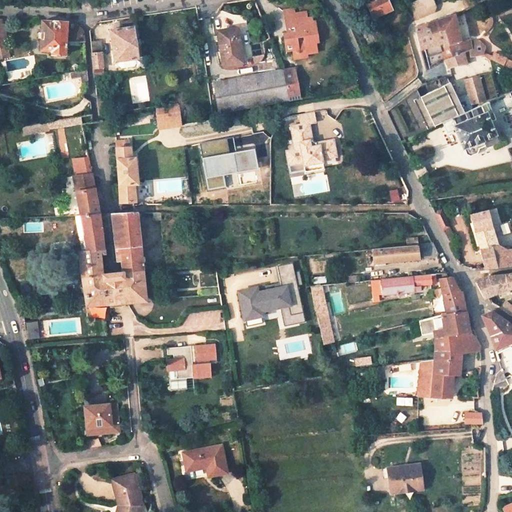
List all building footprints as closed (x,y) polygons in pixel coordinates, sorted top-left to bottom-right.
[(393,12),(386,0),(364,0),(373,21),(393,12)] [(433,0),(424,0),(409,8),(415,21),(432,14),(435,6),(436,6),(433,0)] [(293,13),(285,15),(288,27),(286,27),(287,32),(284,33),(287,49),(293,48),(294,53),(303,52),(302,50),(305,50),(305,53),(317,51),(315,41),(318,41),(314,21),(303,23),(303,19),(305,18),(305,11),(293,13)] [(459,42),(453,15),(428,24),(415,29),(420,50),(424,48),(443,43),(444,47),(447,60),(462,52),(464,51),(467,50),(470,59),(482,57),(496,63),(499,55),(490,49),(489,52),(484,50),(486,45),(478,40),(470,41),(469,39),(459,42)] [(120,29),(110,30),(114,62),(118,62),(118,65),(129,64),(128,60),(137,59),(131,20),(119,22),(120,29)] [(41,21),(40,49),(52,50),(51,54),(65,54),(65,41),(66,23),(41,21)] [(66,23),(65,41),(83,41),(83,31),(74,23),(66,23)] [(237,28),(217,32),(223,66),(243,62),(237,28)] [(103,67),(101,53),(100,41),(89,42),(91,54),(93,69),(103,67)] [(443,43),(424,48),(430,69),(445,61),(447,60),(444,47),(443,43)] [(303,52),(294,53),(295,59),(306,57),(305,53),(305,50),(302,50),(303,52)] [(447,60),(445,61),(449,69),(457,66),(466,64),(462,52),(447,60)] [(496,63),(511,69),(511,59),(502,54),(499,55),(496,63)] [(103,67),(93,69),(94,80),(104,78),(103,67)] [(298,98),(293,68),(283,71),(288,100),(298,98)] [(283,71),(213,83),(219,113),(288,100),(283,71)] [(491,71),(464,79),(471,104),(498,97),(496,87),(491,72),(491,71)] [(497,78),(495,71),(491,72),(496,87),(505,85),(503,76),(497,78)] [(428,129),(442,123),(464,113),(450,83),(414,100),(428,129)] [(486,148),(497,143),(495,137),(496,136),(495,134),(500,133),(488,102),(464,113),(442,123),(446,133),(454,130),(462,150),(464,149),(466,156),(470,158),(477,154),(480,151),(479,149),(485,147),(486,148)] [(177,104),(157,107),(156,115),(178,112),(177,104)] [(178,112),(156,115),(159,128),(180,125),(178,112)] [(316,121),(314,112),(298,114),(300,124),(307,124),(312,148),(335,142),(335,140),(316,144),(313,142),(309,122),(316,121)] [(312,148),(307,124),(300,124),(290,126),(294,144),(291,150),(287,151),(289,166),(305,163),(306,166),(324,162),(323,158),(337,156),(335,142),(312,148)] [(115,141),(115,148),(130,147),(129,140),(115,141)] [(137,183),(135,158),(131,159),(130,147),(115,148),(118,203),(132,201),(135,201),(133,184),(137,183)] [(306,166),(307,172),(325,168),(324,162),(306,166)] [(73,175),(80,214),(97,213),(89,167),(74,169),(75,174),(73,175)] [(237,205),(247,204),(245,169),(235,169),(237,205)] [(115,252),(118,252),(120,272),(121,273),(141,271),(135,211),(133,212),(110,213),(115,252)] [(470,216),(483,269),(511,266),(511,249),(507,250),(496,245),(487,211),(470,216)] [(441,212),(435,215),(437,220),(444,217),(441,212)] [(102,248),(99,213),(97,213),(80,214),(85,250),(102,248)] [(437,220),(442,230),(449,244),(456,241),(449,227),(444,217),(437,220)] [(418,245),(417,245),(418,260),(439,258),(432,242),(418,245)] [(408,247),(371,250),(373,264),(418,260),(417,245),(408,247)] [(76,250),(85,305),(144,300),(140,272),(121,273),(120,272),(102,274),(100,254),(104,254),(103,248),(102,248),(85,250),(76,250)] [(254,289),(238,292),(243,318),(260,315),(259,310),(278,306),(280,317),(290,315),(292,324),(304,322),(296,286),(295,280),(300,279),(298,270),(293,272),(291,263),(276,266),(279,285),(280,288),(274,290),(255,293),(254,289)] [(429,283),(434,283),(433,273),(428,273),(407,275),(375,278),(376,283),(370,284),(372,299),(377,299),(377,293),(396,291),(396,295),(401,294),(401,291),(418,289),(418,284),(429,283)] [(511,273),(487,277),(486,277),(474,282),(481,296),(504,289),(511,287),(511,273)] [(441,295),(445,314),(464,311),(459,290),(457,290),(449,276),(447,276),(438,277),(440,288),(441,295)] [(441,295),(440,288),(433,289),(433,293),(433,296),(441,295)] [(511,307),(502,301),(497,307),(509,315),(511,310),(511,307)] [(435,342),(468,334),(464,311),(445,314),(441,315),(424,320),(426,333),(434,332),(435,342)] [(492,349),(511,339),(511,328),(488,312),(480,316),(487,332),(492,349)] [(324,315),(317,317),(320,330),(330,327),(327,314),(324,315)] [(260,315),(243,318),(245,326),(261,323),(260,315)] [(290,315),(280,317),(282,326),(292,324),(290,315)] [(27,322),(28,338),(39,337),(38,321),(27,322)] [(330,327),(320,330),(324,344),(333,342),(330,327)] [(456,377),(458,350),(474,347),(475,359),(478,359),(476,347),(474,339),(468,334),(435,342),(435,361),(434,361),(430,396),(430,397),(477,398),(476,393),(476,384),(477,378),(456,377)] [(211,346),(202,347),(202,345),(192,346),(194,363),(205,362),(212,361),(211,346)] [(187,347),(189,366),(206,364),(205,362),(194,363),(192,346),(187,347)] [(189,366),(187,347),(163,350),(164,356),(169,355),(170,359),(162,360),(163,367),(163,368),(165,368),(165,371),(172,371),(174,379),(183,378),(183,377),(189,376),(189,380),(207,378),(206,364),(189,366)] [(430,396),(434,361),(432,362),(418,363),(416,395),(430,396)] [(494,375),(492,383),(490,389),(505,383),(503,379),(498,369),(494,375)] [(172,371),(165,371),(167,390),(190,389),(189,380),(189,376),(183,377),(183,378),(174,379),(172,371)] [(114,404),(81,406),(82,426),(96,426),(96,429),(107,428),(107,432),(116,431),(114,404)] [(463,422),(480,422),(479,413),(463,412),(463,422)] [(185,474),(205,470),(207,479),(226,475),(220,448),(182,456),(184,465),(185,474)] [(385,466),(377,467),(378,477),(383,476),(386,476),(385,466)] [(386,476),(383,476),(384,488),(417,486),(415,467),(404,468),(404,470),(400,470),(400,466),(385,466),(386,476)] [(138,511),(141,505),(133,474),(112,480),(117,504),(115,511),(138,511)] [(511,511),(511,503),(502,507),(504,511),(511,511)]
